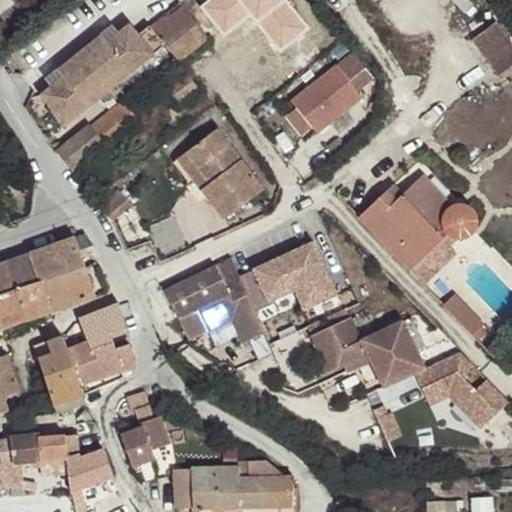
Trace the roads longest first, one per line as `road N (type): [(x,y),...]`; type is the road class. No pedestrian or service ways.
road 1 (residential): [(127,284),(315,200),(511,387)]
road 2 (residential): [(153,372),(281,452),(318,511)]
road 3 (residential): [(153,372),(109,403),(103,419),(145,511)]
road 4 (residential): [(0,98),(71,206)]
